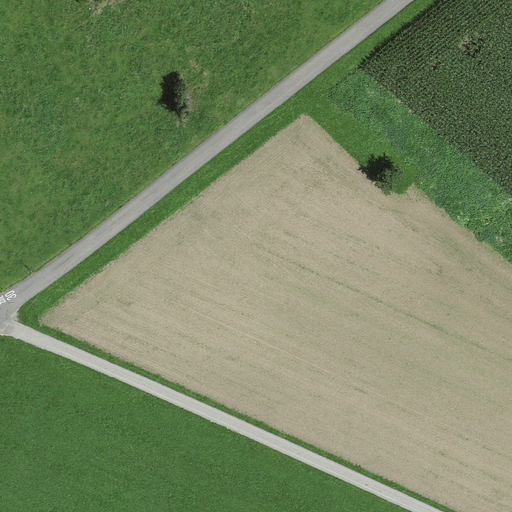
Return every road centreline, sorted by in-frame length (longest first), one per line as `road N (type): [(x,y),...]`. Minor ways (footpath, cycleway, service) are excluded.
road 1 (unclassified): [(0,311),(402,0)]
road 2 (track): [(421,511),(0,321)]
